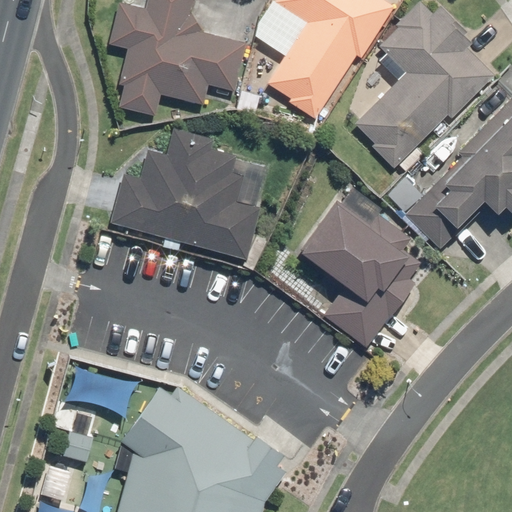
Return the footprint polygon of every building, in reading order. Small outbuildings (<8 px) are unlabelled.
[(194,0),(148,0),(147,6),(117,0),(108,44),(128,48),(121,81),(125,82),(120,106),(159,114),(163,95),(206,104),(211,82),(237,88),(247,38),(207,28),(192,8),(194,0)] [(277,0),(308,23),(267,78),(316,114),(357,54),(363,54),(397,4),(390,0),(277,0)] [(425,152),(416,144),(449,112),(452,116),(497,71),(472,45),(477,40),(456,18),(458,16),(443,1),(434,9),(425,0),(419,0),(396,23),(398,26),(382,42),(407,67),(355,119),(398,162),(406,171),(425,152)] [(488,195),(501,208),(509,200),(511,203),(511,106),(406,207),(441,244),(463,224),(460,221),(488,195)] [(249,255),(262,206),(238,200),(245,173),(233,170),(238,151),(213,145),(216,134),(178,125),(171,150),(149,144),(142,174),(125,170),(112,220),(249,255)] [(338,197),(302,248),(347,279),(323,312),(368,343),(391,312),(396,316),(421,280),(412,274),(424,258),(406,246),(414,234),(381,211),(373,222),(338,197)] [(126,436),(106,511),(264,511),(281,458),(256,425),(167,371),(126,436)] [(96,437),(71,428),(61,453),(86,462),(96,437)]
